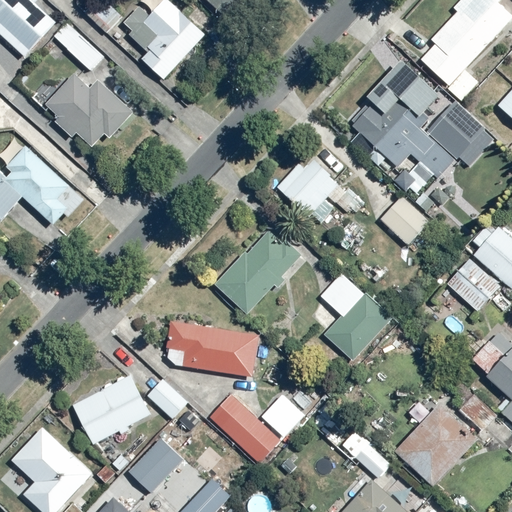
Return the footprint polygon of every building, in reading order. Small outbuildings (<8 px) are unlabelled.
[(0,0),(0,36),(23,57),(54,22),(30,0),(0,0)] [(105,0),(95,0),(83,13),(106,33),(122,15),(105,0)] [(139,60),(163,80),(204,36),(167,0),(165,0),(149,17),(139,8),(123,25),(149,50),(139,60)] [(204,0),(221,15),(235,0),(204,0)] [(449,87),(464,72),(511,18),(495,5),(500,0),(460,0),(452,8),(456,12),(431,40),(436,45),(421,59),(449,87)] [(105,56),(69,21),(54,37),(90,71),(105,56)] [(399,60),(348,121),(396,166),(408,156),(436,180),(455,159),(469,172),(497,141),(455,99),(430,125),(422,117),(440,99),(399,60)] [(102,136),(109,138),(132,115),(98,81),(88,90),(71,76),(44,104),(90,148),(102,136)] [(511,86),(495,106),(511,120),(511,86)] [(68,187),(24,147),(4,170),(9,174),(5,178),(0,173),(0,221),(1,222),(22,199),(51,228),(67,210),(57,201),(68,187)] [(337,185),(307,157),(277,187),(307,218),(337,185)] [(400,194),(376,218),(407,247),(430,222),(400,194)] [(242,254),(213,286),(245,316),(301,257),(271,230),(248,259),(242,254)] [(500,286),(469,258),(446,283),(477,312),(500,286)] [(339,318),(326,336),(352,360),(392,319),(341,274),(318,298),(339,318)] [(475,329),(450,307),(430,329),(428,327),(415,342),(444,368),(460,351),(457,348),(475,329)] [(183,368),(252,377),(258,337),(170,322),(166,349),(185,352),(183,368)] [(511,348),(487,379),(511,401),(511,348)] [(130,376),(71,406),(92,445),(150,417),(130,376)] [(188,402),(164,377),(146,395),(170,420),(188,402)] [(269,430),(230,394),(208,417),(247,453),(269,430)] [(437,406),(394,453),(432,489),(478,442),(437,406)] [(22,496),(39,511),(57,511),(91,476),(41,429),(10,462),(34,483),(22,496)] [(184,458),(162,437),(131,469),(153,491),(184,458)] [(361,439),(345,457),(356,467),(360,463),(379,481),(392,467),(361,439)] [(343,511),(405,511),(371,480),(343,511)] [(215,511),(228,498),(209,481),(179,511),(215,511)] [(101,511),(136,511),(135,511),(125,511),(113,500),(101,511)] [(81,511),(72,503),(63,511),(81,511)]
